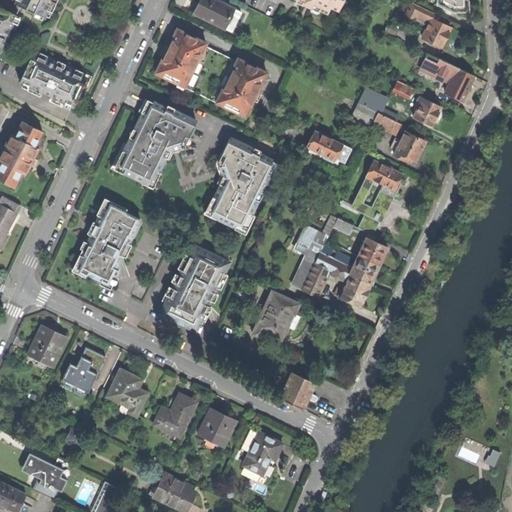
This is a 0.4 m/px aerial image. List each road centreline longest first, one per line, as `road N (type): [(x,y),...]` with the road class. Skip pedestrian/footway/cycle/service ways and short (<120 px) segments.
road 1 (residential): [(332,440),(494,90),(493,0)]
road 2 (unclassified): [(332,440),(26,286)]
road 3 (unclassified): [(154,0),(26,286)]
